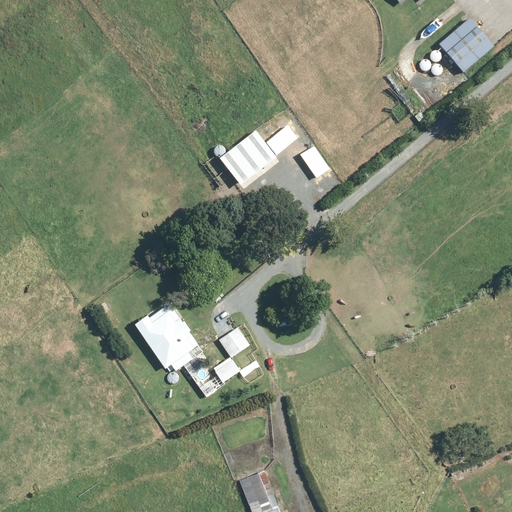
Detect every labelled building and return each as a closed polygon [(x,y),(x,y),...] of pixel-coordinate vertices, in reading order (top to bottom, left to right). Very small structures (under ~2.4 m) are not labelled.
[(471,18),(440,45),(464,73),(496,47),(471,18)] [(438,78),(445,70),(440,65),(445,60),(434,49),(418,66),(427,74),(430,71),(438,78)] [(219,159),(240,184),(277,153),(256,128),(219,159)] [(149,315),(136,324),(166,368),(195,348),(188,337),(193,334),(171,303),(150,317),(149,315)] [(239,327),(219,340),(231,358),(251,345),(239,327)] [(189,353),(172,364),(177,371),(194,359),(189,353)] [(252,511),(281,511),(265,470),(240,480),(252,511)]
